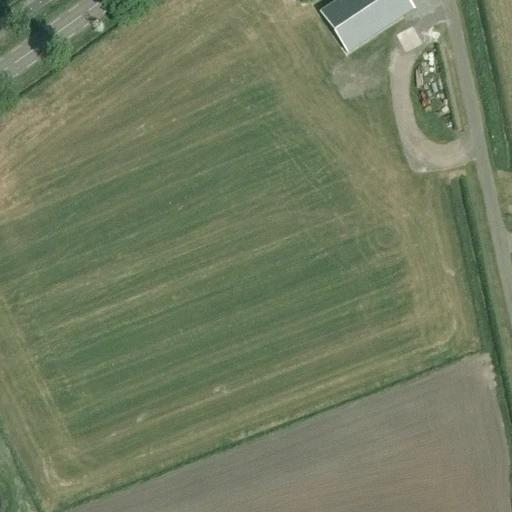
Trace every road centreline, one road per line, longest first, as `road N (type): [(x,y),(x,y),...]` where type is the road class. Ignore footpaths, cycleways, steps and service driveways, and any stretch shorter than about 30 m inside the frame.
road 1 (unclassified): [(511,302),(447,0)]
road 2 (track): [(477,137),(456,155),(423,151),(405,121),(402,61)]
road 3 (tertiary): [(0,73),(103,0)]
